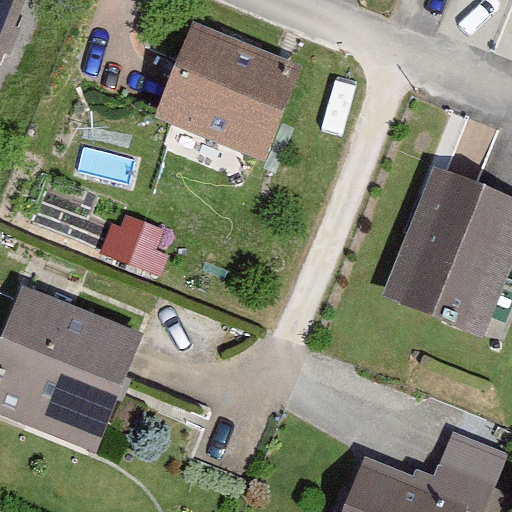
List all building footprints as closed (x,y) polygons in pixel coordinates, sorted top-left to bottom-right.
[(0,0),(0,62),(23,0),(0,0)] [(304,70),(193,26),(155,120),(266,164),(304,70)] [(511,281),(511,201),(432,170),(380,304),(487,345),(511,281)] [(145,339),(23,288),(0,341),(0,413),(97,454),(145,339)] [(473,511),(475,510),(366,463),(344,511),(473,511)]
